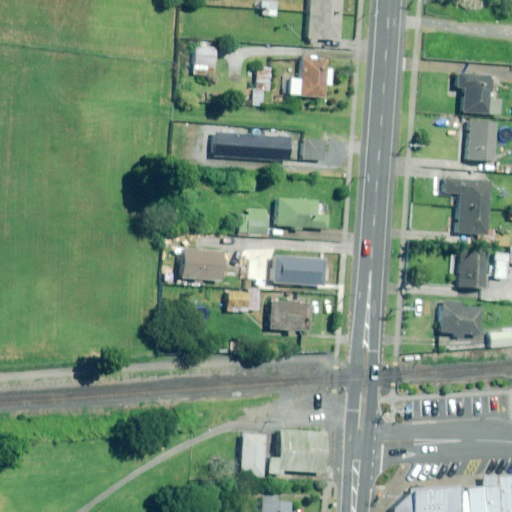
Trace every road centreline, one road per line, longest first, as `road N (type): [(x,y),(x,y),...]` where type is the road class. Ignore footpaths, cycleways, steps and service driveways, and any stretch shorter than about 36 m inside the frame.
road 1 (tertiary): [(388,0),(361,443)]
road 2 (track): [(366,352),(0,377)]
road 3 (residential): [(361,443),(511,442)]
